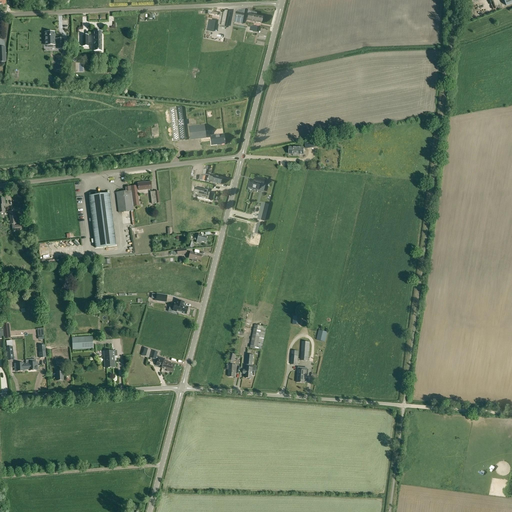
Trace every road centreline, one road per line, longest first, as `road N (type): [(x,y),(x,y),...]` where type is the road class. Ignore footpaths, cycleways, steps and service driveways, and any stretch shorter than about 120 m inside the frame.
road 1 (unclassified): [(0,14),(281,2)]
road 2 (unclassified): [(0,185),(241,156)]
road 3 (unclassified): [(182,387),(241,156)]
road 4 (unclassified): [(182,387),(403,405)]
road 5 (unclassified): [(0,399),(182,387)]
road 6 (unknown): [(0,474),(162,460)]
road 7 (unclassified): [(241,156),(281,2)]
road 8 (unclassified): [(149,511),(182,387)]
